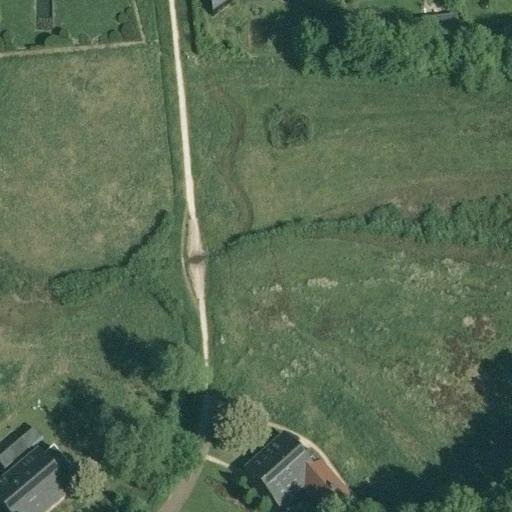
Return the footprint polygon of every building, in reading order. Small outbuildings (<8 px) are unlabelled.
[(211,0),(213,18),(235,0),(234,0),(281,0),(295,6),(293,0),(211,0)] [(442,37),(458,36),(456,18),(440,20),(442,37)] [(33,432),(19,444),(19,445),(21,443),(28,451),(26,453),(41,441),(33,432)] [(336,492),(342,487),(324,467),(324,466),(310,451),(303,457),(285,437),(245,472),(279,511),(304,488),(320,506),(332,496),(333,497),(337,493),(336,492)] [(48,511),(72,492),(67,486),(74,479),(51,452),(44,458),(39,453),(0,485),(0,508),(3,511),(2,511),(48,511)] [(5,456),(0,459),(0,467),(4,472),(13,465),(12,464),(11,465),(4,457),(5,456)]
